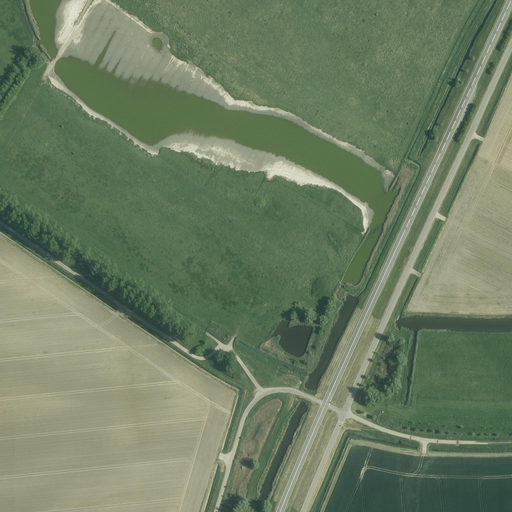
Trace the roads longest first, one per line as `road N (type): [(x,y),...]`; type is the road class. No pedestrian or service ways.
road 1 (trunk): [(325,405),(511,0)]
road 2 (unclassified): [(344,413),(511,41)]
road 3 (track): [(262,393),(228,348),(194,357),(0,222)]
road 4 (unclassified): [(215,511),(243,419),(262,393),(291,390),(325,405)]
road 5 (unclassified): [(344,413),(435,442),(511,442)]
